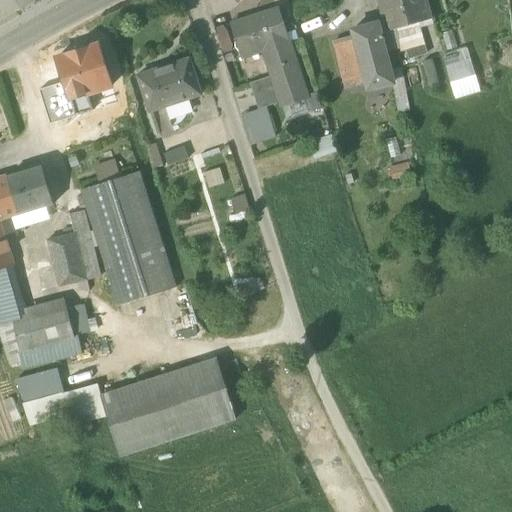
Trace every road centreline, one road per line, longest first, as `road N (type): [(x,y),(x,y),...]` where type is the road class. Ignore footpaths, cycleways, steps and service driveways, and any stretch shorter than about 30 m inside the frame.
road 1 (track): [(194,0),(307,359),(388,511)]
road 2 (unknown): [(307,359),(50,293),(35,239),(64,206),(20,38)]
